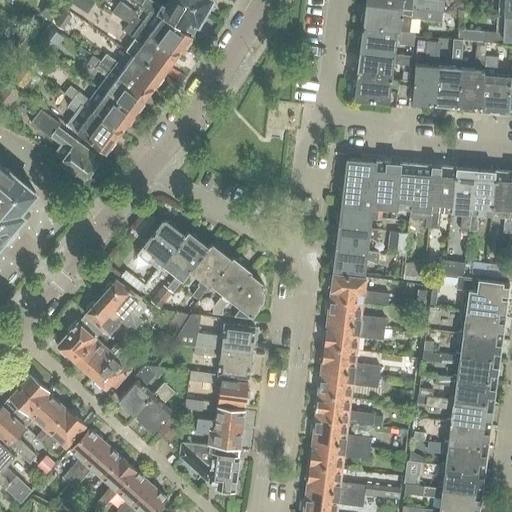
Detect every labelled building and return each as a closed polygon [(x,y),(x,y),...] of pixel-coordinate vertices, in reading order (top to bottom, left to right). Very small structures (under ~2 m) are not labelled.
[(50,0),(40,14),(50,22),(61,8),(50,0)] [(95,3),(90,0),(71,0),(70,3),(87,14),(95,3)] [(161,17),(191,35),(198,24),(202,23),(204,18),(203,14),(204,12),(183,0),(167,0),(165,6),(161,3),(160,5),(150,0),(143,0),(141,5),(161,17)] [(211,1),(211,0),(183,0),(204,12),(206,10),(209,9),(212,5),(211,1)] [(367,0),(367,1),(366,1),(366,2),(442,12),(443,0),(367,0)] [(511,0),(497,0),(497,15),(511,15),(511,0)] [(137,13),(120,1),(111,13),(128,23),(127,24),(176,56),(191,35),(161,17),(151,11),(142,22),(134,16),(137,13)] [(363,26),(409,32),(410,19),(441,22),(442,12),(366,2),(366,4),(367,4),(366,9),(365,12),(362,14),(361,20),(364,23),(363,26)] [(64,11),(52,27),(61,33),(72,17),(64,11)] [(511,39),(511,15),(497,15),(496,32),(459,29),(458,39),(476,41),(503,43),(504,39),(511,39)] [(176,56),(127,24),(123,30),(134,39),(126,50),(133,55),(132,55),(162,75),(176,56)] [(49,26),(36,42),(47,51),(59,35),(49,26)] [(399,44),(413,45),(414,32),(409,32),(363,26),(363,28),(363,33),(362,33),(362,36),(358,38),(358,44),(360,47),(360,50),(394,54),(396,39),(399,40),(399,44)] [(428,65),(415,64),(412,92),(412,102),(415,102),(418,105),(423,105),(426,103),(435,103),(437,65),(438,66),(439,42),(426,41),(425,54),(429,54),(428,65)] [(437,65),(435,103),(438,104),(441,106),(446,107),(449,104),(457,105),(461,67),(462,44),(454,43),(451,67),(438,66),(437,65)] [(32,47),(22,60),(32,67),(42,55),(32,47)] [(8,57),(17,65),(23,56),(14,49),(8,57)] [(393,63),(411,65),(412,56),(403,55),(360,50),(360,52),(360,56),(359,56),(359,60),(355,62),(355,68),(357,71),(357,74),(392,79),(392,78),(393,63)] [(162,75),(132,55),(124,67),(105,54),(100,62),(147,94),(162,75)] [(484,69),(481,107),(481,109),(508,112),(510,74),(490,73),(490,69),(492,69),(493,58),(485,57),(484,69)] [(104,93),(133,113),(147,94),(100,62),(95,68),(105,77),(97,88),(104,93)] [(12,77),(10,78),(20,85),(30,71),(21,64),(12,77)] [(471,106),(481,107),(484,69),(461,67),(457,105),(461,105),(463,108),(469,108),(471,106)] [(411,80),(409,80),(392,78),(392,79),(357,74),(357,75),(357,76),(358,76),(357,81),(356,84),(353,86),(352,92),(355,95),(354,99),(373,101),(389,102),(390,90),(397,91),(396,103),(408,105),(411,80)] [(8,84),(0,93),(9,100),(17,91),(8,84)] [(72,100),(72,99),(119,133),(133,113),(104,93),(97,88),(89,99),(70,86),(64,94),(72,100)] [(66,124),(76,131),(84,137),(105,152),(119,133),(72,99),(67,106),(75,112),(66,124)] [(60,160),(59,163),(83,181),(97,163),(90,159),(93,154),(85,148),(71,137),(57,127),(60,124),(40,110),(30,123),(49,137),(60,145),(55,151),(56,157),(60,160)] [(369,206),(382,207),(392,208),(396,163),(378,162),(378,161),(376,161),(376,162),(361,160),(350,159),(350,160),(347,163),(346,163),(345,173),(341,202),(370,206),(369,206)] [(35,192),(0,162),(0,242),(6,236),(12,228),(23,215),(19,212),(35,192)] [(415,164),(396,163),(392,208),(390,220),(398,221),(399,209),(410,210),(411,210),(416,164),(415,164)] [(426,218),(425,226),(429,227),(436,166),(417,165),(417,164),(416,164),(411,210),(410,210),(410,216),(426,218)] [(429,227),(438,228),(440,212),(451,213),(457,167),(455,167),(436,166),(429,227)] [(457,167),(451,213),(461,214),(459,229),(469,230),(477,169),(457,168),(457,167)] [(477,214),(491,215),(497,170),(495,170),(495,171),(477,169),(469,230),(478,231),(478,220),(477,220),(477,214)] [(510,233),(511,214),(511,171),(498,171),(498,170),(497,170),(491,215),(504,216),(503,232),(510,233)] [(370,206),(341,202),(340,211),(337,213),(336,218),(339,221),(339,225),(338,224),(338,225),(370,229),(371,217),(380,218),(382,207),(369,206),(370,206)] [(153,258),(161,264),(184,235),(176,228),(175,224),(171,221),(167,221),(164,219),(143,246),(139,251),(151,261),(153,258)] [(336,247),(367,251),(368,240),(377,241),(378,230),(370,229),(338,225),(337,233),(333,235),(333,241),(336,243),(335,247),(336,247)] [(427,235),(427,228),(420,227),(419,235),(427,235)] [(173,278),(166,287),(172,292),(189,270),(189,271),(208,247),(199,240),(198,236),(194,233),(190,233),(187,231),(184,235),(161,264),(174,274),(173,278)] [(390,232),(387,253),(404,255),(407,234),(390,232)] [(211,243),(208,247),(189,271),(201,280),(197,286),(198,286),(191,295),(198,300),(210,284),(210,285),(230,259),(222,252),(221,249),(217,245),(213,246),(211,243)] [(335,256),(331,258),(331,263),(333,265),(333,269),(364,273),(365,264),(377,265),(378,259),(379,252),(378,252),(367,251),(336,247),(335,256)] [(210,285),(230,300),(250,274),(251,273),(243,266),(242,262),(238,259),(234,259),(231,257),(230,259),(210,285)] [(463,277),(463,273),(465,263),(444,261),(443,274),(457,276),(463,277)] [(484,276),(504,278),(505,265),(485,263),(484,276)] [(362,290),(363,276),(333,273),(330,273),(328,290),(330,290),(330,295),(328,295),(327,297),(360,302),(385,305),(387,293),(362,290)] [(233,316),(241,317),(250,318),(251,316),(257,308),(256,307),(262,300),(263,292),(260,290),(264,285),(250,274),(230,300),(240,308),(233,316)] [(443,274),(442,283),(456,285),(457,276),(443,274)] [(457,276),(456,285),(455,289),(463,290),(462,301),(466,301),(465,309),(461,309),(460,311),(495,316),(504,317),(507,294),(509,282),(499,281),(463,277),(457,276)] [(139,300),(123,286),(116,279),(113,282),(110,282),(105,286),(106,289),(100,296),(130,323),(136,328),(142,320),(138,317),(146,308),(146,304),(140,298),(139,300)] [(422,285),(418,284),(416,303),(425,304),(427,291),(422,285)] [(163,285),(150,302),(160,310),(173,293),(172,292),(166,287),(163,285)] [(85,314),(92,320),(103,330),(108,334),(110,332),(120,321),(126,327),(130,323),(100,296),(95,303),(91,302),(87,307),(88,311),(85,314)] [(213,306),(212,313),(222,314),(222,308),(223,307),(226,303),(220,298),(219,297),(213,306)] [(327,319),(325,319),(324,322),(382,328),(384,318),(359,314),(360,302),(327,297),(325,314),(327,314),(327,319)] [(458,331),(458,333),(492,338),(501,339),(504,317),(495,316),(460,311),(459,319),(464,320),(462,331),(458,331)] [(177,312),(162,336),(172,343),(190,314),(177,312)] [(69,331),(57,344),(60,347),(60,351),(64,354),(67,353),(74,360),(75,361),(103,330),(85,314),(78,322),(75,319),(67,329),(69,331)] [(195,346),(198,333),(201,316),(190,314),(172,343),(195,346)] [(222,322),(221,336),(198,333),(195,346),(252,352),(253,341),(256,339),(257,332),(254,330),(255,327),(245,325),(222,322)] [(382,328),(324,322),(324,324),(326,324),(326,329),(323,329),(321,345),(354,349),(356,336),(381,339),(382,328)] [(137,340),(142,335),(135,328),(136,328),(130,323),(126,327),(127,331),(137,340)] [(98,340),(107,335),(108,334),(103,330),(75,361),(78,363),(77,366),(82,371),(85,370),(92,376),(113,353),(119,346),(115,343),(109,349),(98,340)] [(455,353),(455,355),(489,360),(498,361),(501,339),(492,338),(458,333),(456,341),(461,342),(459,353),(455,353)] [(424,340),(423,351),(432,352),(433,341),(424,340)] [(319,366),(319,369),(376,376),(378,365),(353,362),(354,349),(321,345),(319,361),(322,361),(321,366),(319,366)] [(218,357),(216,373),(216,374),(221,374),(221,375),(238,377),(248,378),(249,374),(252,373),(253,366),(250,364),(252,352),(195,346),(194,354),(213,357),(213,356),(218,357)] [(423,351),(422,360),(441,362),(443,354),(432,352),(423,351)] [(115,387),(137,362),(133,358),(126,365),(113,353),(92,376),(95,379),(95,382),(99,387),(103,386),(106,389),(110,383),(115,387)] [(489,360),(455,355),(454,364),(458,365),(457,375),(452,375),(452,378),(486,382),(495,383),(498,361),(489,360)] [(143,366),(153,376),(157,379),(167,368),(144,365),(143,366)] [(143,366),(133,377),(136,380),(125,393),(118,400),(124,406),(124,409),(129,413),(132,413),(134,415),(153,394),(145,386),(153,376),(143,366)] [(376,376),(319,369),(318,372),(320,372),(320,377),(318,376),(316,393),(348,397),(350,383),(375,387),(376,376)] [(188,379),(220,384),(217,402),(245,406),(245,403),(248,403),(250,392),(247,392),(248,382),(238,381),(221,379),(221,375),(221,374),(216,374),(216,373),(189,370),(188,379)] [(5,402),(2,406),(9,412),(20,422),(48,392),(48,391),(30,374),(17,388),(14,387),(10,392),(11,396),(9,397),(23,410),(20,413),(15,409),(14,410),(5,402)] [(452,378),(436,375),(435,384),(455,386),(453,397),(453,400),(483,404),(492,405),(495,383),(486,382),(452,378)] [(163,382),(153,394),(134,415),(142,422),(142,425),(147,429),(150,429),(153,431),(159,424),(171,410),(163,403),(174,391),(163,382)] [(398,402),(411,404),(412,392),(399,390),(398,402)] [(24,426),(25,425),(32,418),(42,428),(35,436),(39,439),(67,409),(48,392),(20,422),(24,426)] [(313,417),(345,421),(370,424),(372,415),(372,413),(347,410),(348,397),(316,393),(314,409),(316,409),(315,414),(313,414),(313,417)] [(418,395),(417,403),(425,404),(426,396),(418,395)] [(449,399),(426,396),(425,404),(425,406),(452,409),(451,420),(446,419),(445,422),(480,426),(490,427),(492,405),(483,404),(453,400),(453,397),(449,397),(449,399)] [(199,411),(201,401),(186,399),(185,409),(199,411)] [(9,412),(2,406),(0,407),(0,435),(29,462),(36,454),(17,437),(25,427),(24,426),(20,422),(9,412)] [(208,433),(207,444),(239,449),(240,449),(244,410),(216,406),(214,420),(197,417),(195,432),(208,433)] [(50,449),(57,441),(64,448),(86,425),(67,408),(67,409),(39,439),(50,449)] [(372,415),(370,424),(382,426),(383,416),(372,415)] [(170,416),(158,430),(170,441),(182,427),(170,416)] [(310,438),(310,441),(368,447),(369,437),(344,434),(345,421),(313,417),(311,433),(313,433),(312,438),(310,438)] [(480,426),(445,422),(444,430),(449,430),(448,441),(443,441),(443,444),(477,448),(487,449),(490,427),(480,426)] [(68,473),(73,478),(105,442),(89,427),(82,435),(68,451),(79,460),(68,473)] [(413,439),(425,441),(426,433),(414,432),(413,439)] [(0,472),(25,496),(31,490),(4,465),(14,454),(0,441),(0,472)] [(307,465),(340,468),(341,455),(366,458),(368,447),(310,441),(309,443),(312,444),(311,448),(309,448),(307,465)] [(91,470),(101,479),(120,456),(105,442),(73,478),(79,483),(91,470)] [(239,449),(207,444),(181,442),(179,455),(207,480),(209,480),(209,482),(217,483),(217,489),(220,489),(221,492),(229,493),(230,491),(234,491),(237,469),(240,468),(241,461),(238,459),(239,456),(238,456),(239,449)] [(428,442),(427,450),(442,452),(443,444),(428,442)] [(474,470),(484,471),(487,449),(477,448),(443,444),(442,452),(446,452),(445,463),(440,463),(440,466),(474,470)] [(426,459),(414,453),(410,452),(409,461),(421,463),(425,463),(426,459)] [(46,455),(37,465),(46,473),(55,463),(46,455)] [(105,506),(117,493),(136,470),(120,456),(101,479),(111,487),(99,501),(105,506)] [(338,481),(340,468),(307,465),(305,480),(307,481),(306,486),(304,485),(304,488),(362,495),(363,484),(338,481)] [(437,484),(437,488),(471,492),(481,494),(484,471),(474,470),(440,466),(439,474),(443,475),(442,485),(437,484)] [(117,511),(127,511),(151,484),(136,470),(117,493),(126,501),(117,511)] [(0,484),(20,502),(25,496),(0,472),(0,484)] [(68,473),(62,479),(68,484),(73,478),(68,473)] [(407,475),(406,483),(417,485),(418,476),(407,475)] [(73,478),(68,484),(74,489),(79,483),(73,478)] [(363,484),(362,495),(398,499),(400,499),(401,488),(400,487),(363,483),(363,484)] [(478,511),(481,494),(471,492),(437,488),(423,486),(417,485),(406,483),(405,483),(404,493),(422,495),(440,498),(439,508),(434,507),(434,510),(450,511),(478,511)] [(137,511),(138,511),(139,511),(155,511),(167,498),(151,484),(127,511),(137,511)] [(303,496),(301,511),(304,511),(334,511),(335,503),(360,506),(362,495),(304,488),(303,491),(306,491),(305,496),(303,496)] [(99,501),(94,507),(99,511),(100,511),(105,506),(99,501)]
